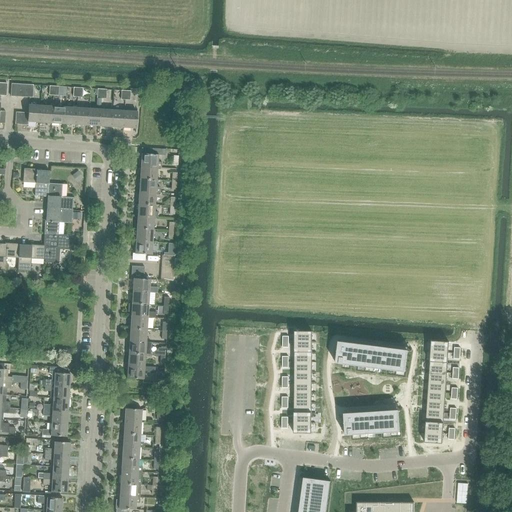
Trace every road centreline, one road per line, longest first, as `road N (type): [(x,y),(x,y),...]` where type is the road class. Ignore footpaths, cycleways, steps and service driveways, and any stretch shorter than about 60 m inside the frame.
road 1 (residential): [(87,511),(108,150),(10,143)]
road 2 (residential): [(450,458),(369,466),(289,456)]
road 3 (residential): [(476,339),(468,453),(450,458)]
